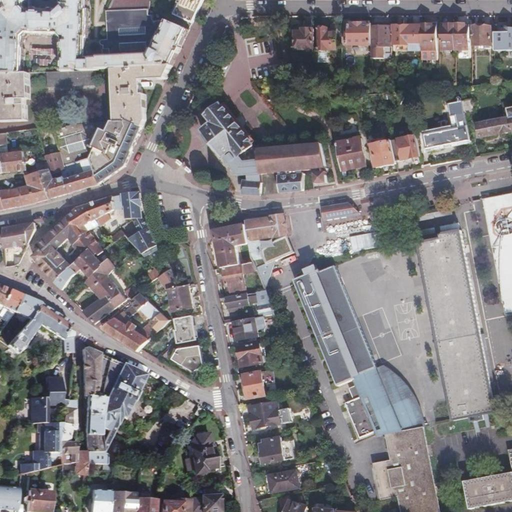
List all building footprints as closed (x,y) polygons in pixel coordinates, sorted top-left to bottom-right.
[(0,39),(24,41),(24,38),(28,34),(40,34),(41,9),(40,9),(37,6),(34,6),(32,8),(29,8),(26,5),(26,2),(28,1),(27,0),(1,0),(1,4),(0,4),(0,39)] [(61,0),(62,2),(64,3),(63,7),(61,9),(57,9),(55,7),(51,7),(50,9),(48,9),(47,34),(58,34),(62,39),(62,42),(87,43),(87,39),(88,39),(90,9),(89,9),(88,0),(61,0)] [(113,0),(108,12),(151,7),(149,0),(113,0)] [(194,22),(204,0),(177,0),(178,2),(173,12),(194,22)] [(173,66),(190,29),(168,19),(156,20),(154,18),(154,14),(151,14),(151,7),(108,12),(108,40),(103,40),(103,49),(101,49),(101,55),(95,55),(95,57),(86,57),(86,51),(62,50),(61,70),(75,70),(76,65),(81,65),(81,70),(95,69),(100,69),(100,67),(114,67),(173,66)] [(350,21),(343,21),(343,46),(372,45),(372,24),(350,25),(350,21)] [(393,48),(392,26),(388,26),(382,26),(382,23),(374,23),(375,48),(373,48),(373,58),(385,58),(385,55),(385,47),(393,48)] [(438,50),(438,25),(424,25),(425,50),(438,50)] [(456,50),(456,25),(443,25),(443,50),(456,50)] [(470,25),(456,25),(456,50),(470,49),(470,25)] [(297,50),(315,49),(315,42),(318,42),(318,35),(315,35),(315,29),(312,29),(313,27),(306,27),(306,29),(297,29),(297,50)] [(322,29),(319,29),(320,50),(337,50),(337,31),(330,30),(329,29),(326,27),(322,28),(322,29)] [(423,52),(422,28),(395,27),(395,45),(410,45),(410,52),(423,52)] [(491,27),(473,27),(473,47),(491,46),(491,27)] [(511,51),(511,29),(500,29),(500,51),(511,51)] [(0,47),(24,49),(24,44),(24,41),(0,39),(0,47)] [(87,43),(62,42),(62,46),(62,50),(86,51),(87,46),(87,43)] [(0,47),(0,72),(22,72),(24,49),(0,47)] [(167,80),(173,66),(114,67),(115,120),(131,120),(144,129),(148,120),(147,95),(143,95),(143,80),(167,80)] [(95,83),(95,69),(81,70),(75,70),(61,70),(46,71),(47,85),(95,83)] [(22,72),(0,72),(0,96),(2,121),(28,119),(27,97),(30,97),(28,72),(22,72)] [(320,90),(320,99),(329,99),(343,97),(344,87),(320,90)] [(471,100),(464,101),(466,114),(473,113),(471,100)] [(466,114),(464,101),(450,104),(452,117),(458,116),(460,127),(423,135),(426,149),(471,140),(466,114)] [(323,143),(255,152),(254,151),(251,148),(253,146),(221,104),(207,114),(212,122),(202,130),(209,139),(208,140),(214,149),(216,149),(237,177),(245,176),(244,196),(266,198),(266,175),(327,168),(323,143)] [(67,123),(89,120),(88,112),(65,115),(67,123)] [(509,118),(496,120),(479,123),(481,139),(511,133),(511,131),(509,118)] [(131,120),(115,120),(96,119),(89,120),(67,123),(56,125),(60,140),(66,139),(68,136),(83,132),(91,136),(87,143),(70,148),(63,143),(61,144),(62,147),(63,152),(66,167),(94,159),(101,183),(126,169),(132,156),(144,129),(131,120)] [(396,161),(392,141),(388,119),(383,119),(387,138),(385,138),(386,144),(373,147),(377,167),(397,164),(396,161)] [(60,140),(61,144),(63,143),(70,148),(87,143),(91,136),(83,132),(68,136),(66,139),(60,140)] [(421,156),(416,136),(392,141),(396,161),(421,156)] [(356,141),(338,145),(343,170),(344,170),(345,173),(351,171),(350,169),(359,167),(359,170),(366,168),(366,165),(367,165),(361,138),(356,139),(356,141)] [(48,156),(63,152),(62,147),(47,151),(48,156)] [(2,153),(4,173),(27,170),(25,150),(2,153)] [(51,199),(101,183),(94,159),(66,167),(63,152),(48,156),(50,161),(47,162),(49,171),(45,172),(47,183),(48,183),(51,199)] [(36,203),(51,199),(48,183),(47,183),(45,172),(49,171),(47,162),(40,164),(41,172),(33,173),(33,172),(27,173),(31,186),(36,203)] [(328,183),(327,172),(316,173),(317,184),(328,183)] [(280,177),(281,193),(303,191),(304,174),(280,177)] [(3,191),(5,208),(36,203),(31,186),(14,189),(3,191)] [(140,193),(124,194),(127,209),(128,218),(134,218),(144,218),(140,193)] [(124,194),(114,197),(116,209),(127,209),(124,194)] [(511,194),(483,200),(489,233),(495,268),(500,267),(500,286),(502,304),(511,299),(511,194)] [(114,197),(88,205),(98,218),(116,209),(114,197)] [(350,204),(323,209),(325,220),(360,213),(350,204)] [(78,208),(68,217),(91,245),(99,254),(102,252),(103,254),(107,251),(92,229),(101,222),(98,218),(88,205),(78,208)] [(254,264),(263,286),(274,262),(293,253),(287,238),(287,235),(284,215),(246,220),(247,226),(251,246),(252,259),(254,264)] [(41,264),(40,266),(56,283),(70,267),(73,265),(57,249),(69,238),(78,247),(71,253),(77,260),(91,245),(68,217),(38,245),(42,249),(35,257),(41,264)] [(149,227),(144,218),(134,218),(141,229),(139,235),(149,227)] [(35,223),(5,228),(7,267),(13,266),(12,247),(29,244),(36,229),(35,223)] [(115,229),(123,239),(129,235),(121,225),(115,229)] [(217,232),(224,269),(226,269),(241,266),(238,248),(251,246),(247,226),(217,232)] [(132,240),(139,248),(146,257),(160,247),(149,227),(139,235),(132,240)] [(497,413),(462,230),(441,234),(441,240),(420,244),(454,421),(497,413)] [(73,265),(70,267),(78,273),(84,268),(91,279),(103,267),(99,254),(91,245),(77,260),(73,265)] [(102,299),(84,311),(96,324),(128,300),(110,276),(117,267),(111,259),(103,267),(91,279),(84,285),(88,289),(91,287),(102,299)] [(244,274),(257,272),(254,264),(241,266),(226,269),(229,286),(232,286),(233,294),(247,292),(244,274)] [(424,429),(429,428),(421,411),(406,389),(397,379),(383,365),(377,368),(336,266),(313,276),(313,274),(296,281),(338,386),(352,380),(360,397),(344,404),(359,438),(375,431),(377,437),(386,435),(424,429)] [(70,267),(56,283),(64,290),(74,277),(78,273),(70,267)] [(154,281),(162,275),(156,269),(149,275),(154,281)] [(0,305),(0,306),(10,291),(0,286),(0,305)] [(130,298),(140,291),(137,286),(134,288),(133,286),(126,291),(130,298)] [(191,297),(189,286),(169,290),(171,301),(191,297)] [(13,312),(22,296),(10,291),(0,306),(13,312)] [(262,318),(275,316),(266,293),(229,300),(231,314),(245,311),(244,308),(259,305),(262,318)] [(172,320),(143,295),(142,294),(133,302),(134,304),(125,311),(130,316),(141,307),(154,318),(146,328),(147,329),(142,334),(136,329),(139,325),(122,313),(104,327),(139,350),(172,320)] [(29,319),(40,305),(40,304),(22,296),(13,312),(29,319)] [(193,308),(191,297),(171,301),(174,312),(193,308)] [(511,299),(502,304),(505,316),(511,313),(511,299)] [(73,352),(72,342),(72,336),(68,332),(72,324),(40,305),(29,319),(6,345),(17,354),(24,347),(38,326),(62,340),(62,345),(59,345),(59,351),(63,352),(73,352)] [(13,312),(0,306),(0,317),(7,321),(13,312)] [(196,340),(192,316),(176,319),(179,331),(177,331),(180,343),(196,340)] [(256,319),(235,323),(238,341),(259,337),(256,319)] [(195,373),(205,367),(200,346),(180,350),(174,359),(195,373)] [(265,364),(261,346),(241,349),(240,352),(239,354),(240,358),(243,359),(244,368),(265,364)] [(98,383),(99,353),(88,348),(83,350),(84,396),(89,397),(94,397),(98,383)] [(74,370),(73,352),(63,352),(63,357),(60,357),(60,364),(63,364),(64,370),(74,370)] [(86,435),(88,452),(104,452),(122,416),(125,417),(134,400),(135,401),(141,390),(139,389),(147,373),(133,366),(99,353),(98,383),(94,397),(107,398),(103,406),(102,426),(107,428),(104,435),(101,433),(86,435)] [(266,396),(262,374),(245,377),(249,399),(266,396)] [(33,399),(34,423),(39,423),(47,423),(47,406),(59,405),(58,408),(65,411),(67,401),(60,401),(59,378),(44,378),(44,391),(40,391),(38,394),(39,398),(33,399)] [(89,397),(86,435),(101,433),(102,426),(103,406),(107,398),(94,397),(89,397)] [(63,422),(59,440),(67,441),(71,429),(76,429),(75,401),(67,401),(65,411),(63,422)] [(256,429),(282,424),(278,403),(251,408),(256,429)] [(160,456),(182,431),(163,414),(141,439),(160,456)] [(37,470),(50,466),(50,455),(61,455),(59,440),(63,422),(47,423),(39,423),(39,433),(41,433),(42,450),(41,455),(35,455),(35,464),(37,464),(37,470)] [(440,511),(424,429),(386,435),(391,461),(374,464),(381,500),(398,498),(400,511),(440,511)] [(190,451),(192,462),(184,463),(187,475),(194,473),(195,476),(206,474),(206,472),(215,469),(214,467),(219,466),(216,449),(211,450),(208,432),(195,435),(189,443),(191,451),(190,451)] [(295,459),(291,440),(282,442),(282,438),(265,442),(265,445),(261,446),(263,454),(261,456),(262,461),(265,463),(265,465),(295,459)] [(61,455),(62,460),(76,461),(75,472),(87,473),(88,452),(77,452),(76,442),(67,441),(59,440),(61,455)] [(511,450),(510,451),(511,462),(511,473),(466,483),(472,510),(511,501),(511,450)] [(23,474),(28,472),(37,470),(37,464),(35,464),(23,464),(23,474)] [(300,488),(297,471),(269,476),(273,493),(300,488)] [(20,483),(19,487),(26,488),(28,472),(23,474),(20,474),(20,483)] [(9,477),(0,479),(0,508),(15,510),(16,490),(9,489),(9,477)] [(89,511),(108,511),(110,491),(91,490),(89,511)] [(37,511),(49,511),(51,493),(30,491),(28,511),(37,511)] [(189,499),(188,511),(217,511),(218,511),(218,497),(198,497),(198,499),(189,499)] [(111,511),(134,511),(135,502),(120,501),(112,501),(111,511)] [(154,511),(155,501),(136,501),(135,511),(154,511)] [(188,511),(189,501),(181,501),(181,504),(180,511),(188,511)] [(288,511),(287,511),(306,511),(307,507),(290,502),(288,511)] [(180,511),(181,504),(161,503),(160,511),(180,511)]
